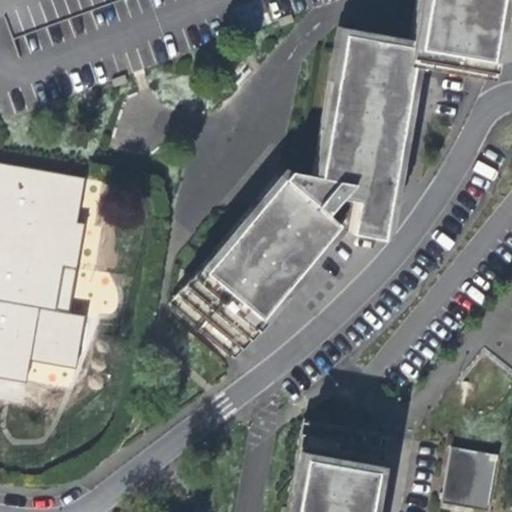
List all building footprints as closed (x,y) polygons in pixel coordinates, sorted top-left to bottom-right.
[(494,0),(419,0),(412,45),(409,59),(483,71),(494,0)] [(409,59),(412,45),(341,34),(317,175),(336,226),(342,231),(381,236),(409,59)] [(0,377),(23,381),(26,363),(27,358),(73,367),(81,317),(50,311),(40,309),(49,266),(59,267),(68,269),(76,225),(75,224),(64,222),(73,177),(0,163),(0,377)] [(336,226),(317,175),(286,170),(171,307),(229,356),(336,226)] [(82,178),(73,177),(64,222),(75,224),(82,178)] [(82,226),(76,225),(68,269),(74,270),(82,226)] [(50,311),(59,267),(49,266),(40,309),(50,311)] [(72,371),(73,367),(27,358),(26,363),(72,371)] [(0,381),(22,386),(23,381),(0,377),(0,381)] [(364,511),(378,435),(306,421),(290,511),(364,511)] [(450,446),(440,500),(488,509),(498,455),(450,446)]
